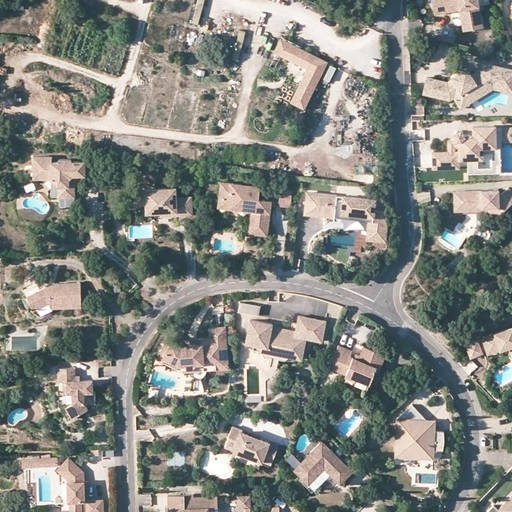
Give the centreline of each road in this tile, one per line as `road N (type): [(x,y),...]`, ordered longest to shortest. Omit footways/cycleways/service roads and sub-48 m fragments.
road 1 (residential): [(129,511),(127,367),(161,310),(193,290),(236,281),(311,286),(371,307)]
road 2 (residential): [(371,307),(408,233),(395,0)]
road 3 (residential): [(371,307),(446,370),(471,419),(470,472),(448,511)]
